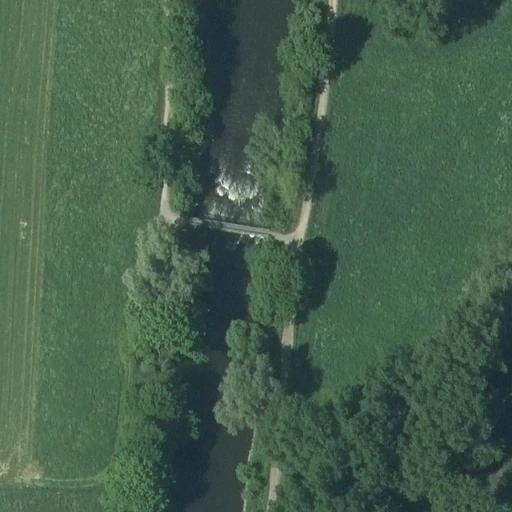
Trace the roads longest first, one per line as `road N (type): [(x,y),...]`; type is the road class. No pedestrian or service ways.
road 1 (track): [(314,247),(286,511)]
road 2 (track): [(314,247),(349,0)]
road 3 (track): [(181,0),(179,230)]
